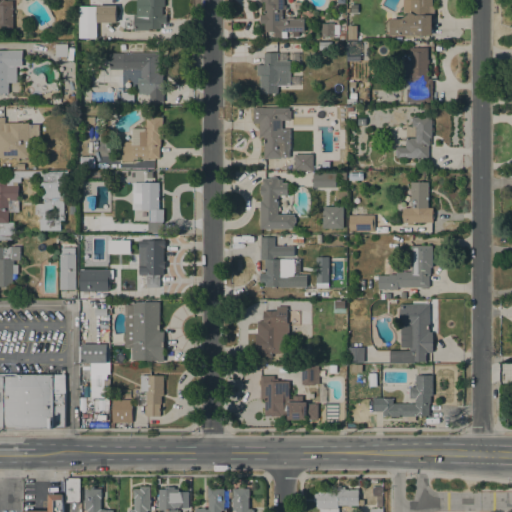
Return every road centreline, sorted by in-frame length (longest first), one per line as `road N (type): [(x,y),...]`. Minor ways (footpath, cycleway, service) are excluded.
road 1 (residential): [(481,453),(480,0)]
road 2 (residential): [(212,452),(211,0)]
road 3 (secondary): [(212,452),(511,453)]
road 4 (secondary): [(70,452),(212,452)]
